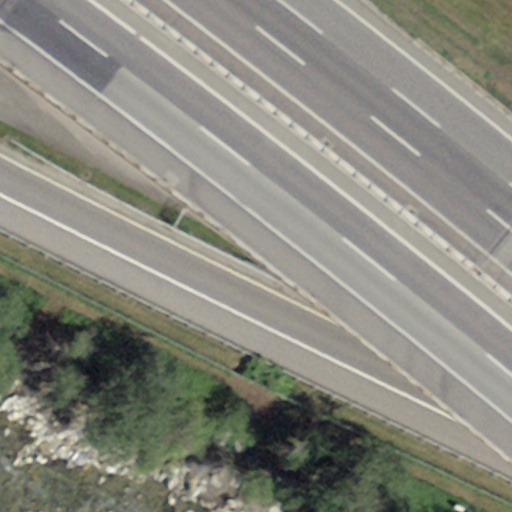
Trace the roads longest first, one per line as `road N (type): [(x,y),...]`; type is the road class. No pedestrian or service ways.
road 1 (motorway): [(31,0),(511,376)]
road 2 (motorway): [(0,175),(511,425)]
road 3 (motorway): [(511,207),(249,0)]
